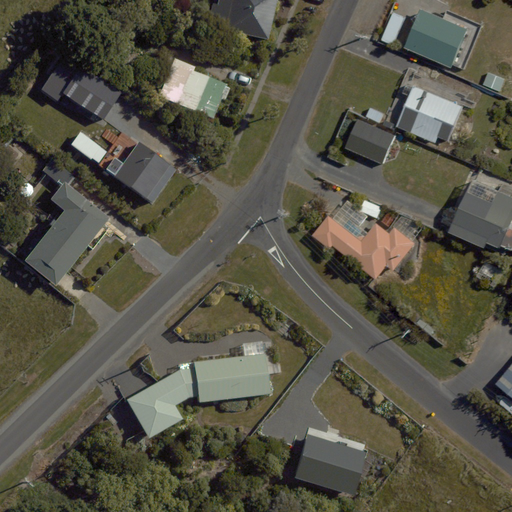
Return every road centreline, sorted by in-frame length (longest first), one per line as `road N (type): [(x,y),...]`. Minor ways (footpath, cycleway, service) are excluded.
road 1 (residential): [(251,204),(318,297),(511,456)]
road 2 (residential): [(0,452),(251,204)]
road 3 (residential): [(251,204),(345,0)]
